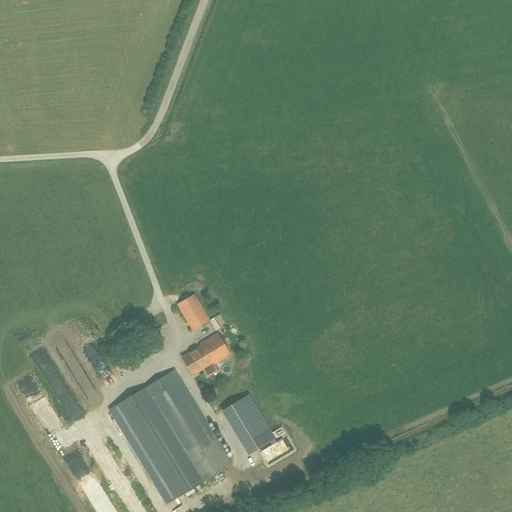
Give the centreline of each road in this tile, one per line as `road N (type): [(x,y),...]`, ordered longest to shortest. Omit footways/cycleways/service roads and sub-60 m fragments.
road 1 (track): [(108,156),(132,152),(151,134),(205,0)]
road 2 (unknown): [(108,156),(170,319)]
